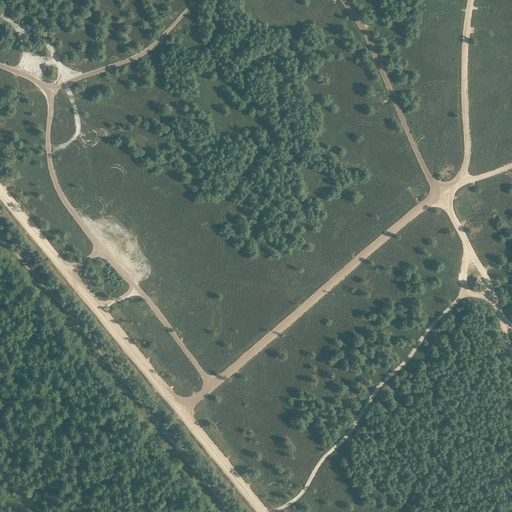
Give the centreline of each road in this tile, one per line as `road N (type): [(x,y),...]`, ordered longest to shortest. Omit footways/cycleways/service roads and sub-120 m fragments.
road 1 (track): [(0,189),(264,511)]
road 2 (track): [(231,511),(0,233)]
road 3 (unknown): [(211,386),(441,194)]
road 4 (unknown): [(466,291),(319,461),(301,493),(275,511)]
road 5 (unknown): [(344,0),(441,194)]
road 6 (unknown): [(197,0),(146,51),(48,90)]
road 7 (unknown): [(102,251),(56,188),(47,154),(48,90)]
road 8 (unknown): [(102,251),(211,386)]
